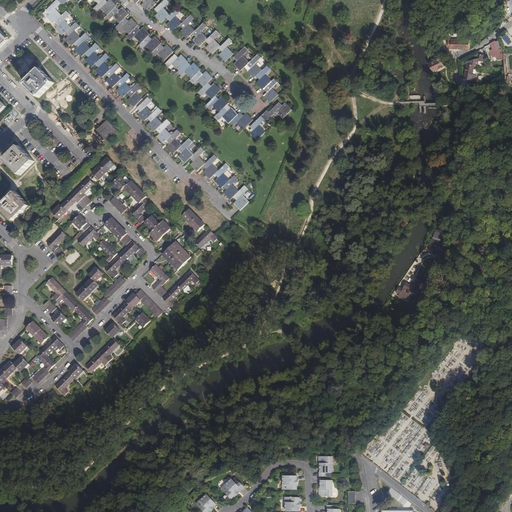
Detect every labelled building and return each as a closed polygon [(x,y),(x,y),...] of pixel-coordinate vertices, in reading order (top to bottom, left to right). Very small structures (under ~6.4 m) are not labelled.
[(62,15),(55,9),(61,3),(63,5),(66,2),(63,0),(56,0),(46,10),(50,14),(47,17),(53,23),(55,21),(62,15)] [(117,6),(111,0),(108,0),(107,2),(105,0),(101,0),(99,3),(94,8),(97,11),(101,8),(108,14),(116,6),(117,6)] [(157,3),(153,0),(142,0),(145,2),(141,5),(148,12),(157,3)] [(170,14),(164,7),(169,2),(167,0),(163,0),(155,9),(158,12),(155,15),(162,22),(167,18),(170,14)] [(129,14),(123,7),(119,10),(116,6),(108,14),(106,16),(109,20),(113,16),(120,23),(126,18),(129,14)] [(182,23),(176,16),(181,10),(178,7),(176,8),(170,14),(167,18),(170,21),(167,24),(174,31),(180,25),(182,23)] [(71,26),(64,20),(70,14),(66,11),(62,15),(55,21),(59,25),(56,28),(62,35),(65,32),(71,26)] [(195,30),(189,23),(194,18),(191,14),(188,17),(182,23),(180,25),(183,29),(180,31),(187,38),(192,33),(195,30)] [(139,25),(132,18),(129,21),(126,18),(120,23),(116,27),(119,31),(123,27),(129,34),(137,27),(139,25)] [(75,43),(80,37),(74,31),(79,25),(76,22),(71,26),(65,32),(69,36),(65,39),(72,46),(75,43)] [(208,38),(201,32),(207,26),(203,22),(201,25),(195,30),(192,33),(196,37),(193,39),(199,46),(205,40),(208,38)] [(150,34),(144,27),(140,30),(137,27),(129,34),(127,37),(130,40),(134,36),(141,43),(149,35),(150,34)] [(221,46),(214,39),(220,33),(216,30),(214,32),(208,38),(205,40),(209,44),(206,47),(212,54),(219,48),(221,46)] [(91,48),(84,41),(89,36),(86,32),(80,37),(75,43),(78,46),(75,50),(82,57),(85,53),(91,48)] [(162,43),(155,36),(152,39),(149,35),(141,43),(138,45),(142,49),(146,45),(153,52),(161,44),(162,43)] [(234,53),(227,46),(233,41),(229,38),(226,40),(221,45),(221,46),(219,48),(222,51),(219,55),(225,61),(234,53)] [(449,48),(469,49),(469,39),(451,39),(449,39),(449,48)] [(500,59),(499,55),(501,59),(505,57),(500,40),(497,41),(495,42),(494,41),(491,43),(493,50),(490,50),(493,57),(496,56),(497,60),(500,59)] [(95,64),(101,58),(94,52),(99,46),(96,43),(91,48),(85,53),(89,57),(86,60),(92,67),(95,64)] [(174,51),(167,44),(164,47),(161,44),(153,52),(151,54),(154,57),(158,53),(165,60),(174,51)] [(249,62),(242,56),(248,50),(245,47),(234,57),(237,60),(234,64),(241,70),(247,64),(249,62)] [(106,74),(111,69),(104,62),(110,56),(106,53),(101,58),(95,64),(99,67),(96,70),(103,77),(106,74)] [(188,61),(182,54),(179,57),(175,54),(165,63),(169,67),(172,63),(179,70),(188,62),(188,61)] [(262,70),(256,63),(261,57),(258,54),(249,62),(247,64),(251,68),(248,71),(254,78),(256,76),(262,70)] [(465,79),(477,81),(477,76),(473,75),(474,66),(478,67),(478,62),(483,62),(484,56),(481,56),(481,55),(480,55),(479,59),(469,62),(469,65),(467,65),(465,79)] [(434,72),(435,72),(445,66),(441,59),(442,59),(442,58),(442,57),(442,56),(441,56),(440,56),(439,56),(438,56),(438,57),(429,62),(434,72)] [(201,69),(194,62),(191,65),(188,62),(179,70),(178,72),(181,75),(185,71),(187,73),(191,78),(199,70),(201,69)] [(117,84),(121,79),(115,72),(120,66),(117,63),(111,69),(106,74),(109,77),(106,80),(113,87),(117,84)] [(272,81),(265,74),(271,69),(267,65),(262,69),(262,70),(256,76),(260,79),(257,82),(263,89),(272,81)] [(39,98),(54,83),(40,68),(25,84),(39,98)] [(213,77),(206,71),(205,72),(203,74),(199,70),(191,78),(190,80),(193,83),(197,80),(203,87),(208,82),(213,77)] [(127,93),(132,88),(126,82),(131,77),(127,73),(121,79),(117,84),(120,87),(117,90),(124,97),(127,93)] [(278,82),(274,78),(272,81),(263,89),(267,92),(264,95),(270,102),(279,94),(272,87),(278,82)] [(134,107),(143,98),(136,92),(142,86),(138,82),(138,83),(132,88),(127,93),(131,97),(127,100),(134,107)] [(221,90),(215,83),(211,86),(208,82),(203,87),(198,92),(202,96),(205,92),(209,95),(212,99),(216,95),(221,90)] [(229,103),(222,96),(219,99),(216,95),(212,99),(206,105),(209,109),(213,105),(216,109),(219,112),(225,107),(229,103)] [(153,113),(146,106),(152,100),(148,97),(137,108),(141,111),(138,114),(144,121),(148,118),(153,113)] [(264,113),(270,118),(271,117),(277,111),(283,118),(292,109),(286,102),(282,105),(279,102),(269,112),(267,110),(264,113)] [(163,123),(157,116),(162,111),(158,107),(153,113),(148,118),(151,122),(148,125),(155,131),(156,129),(163,123)] [(219,112),(215,116),(218,120),(222,116),(226,120),(229,123),(230,122),(238,114),(236,111),(231,107),(228,110),(225,107),(219,112)] [(230,122),(234,125),(238,122),(244,128),(253,119),(246,112),(244,115),(240,112),(238,114),(230,122)] [(266,132),(259,125),(265,119),(267,121),(270,118),(264,113),(250,126),(254,130),(251,133),(257,140),(266,132)] [(163,123),(156,129),(159,132),(160,133),(157,136),(160,139),(163,143),(166,140),(172,135),(168,130),(165,128),(171,122),(167,119),(163,123)] [(118,131),(107,120),(106,121),(98,129),(96,130),(107,142),(118,131)] [(511,138),(511,128),(501,129),(501,131),(500,131),(500,138),(502,138),(502,139),(511,138)] [(172,135),(166,140),(170,143),(167,146),(174,153),(178,149),(182,145),(175,138),(181,133),(177,129),(172,135)] [(194,154),(187,148),(193,142),(189,138),(188,140),(182,145),(178,149),(182,152),(178,156),(185,162),(190,158),(194,154)] [(19,146),(5,160),(18,173),(20,175),(34,162),(19,146)] [(206,163),(199,156),(205,151),(201,147),(194,154),(190,158),(194,161),(191,164),(197,171),(203,165),(206,163)] [(219,170),(212,164),(218,158),(214,154),(211,157),(206,163),(203,165),(207,168),(204,172),(210,179),(215,174),(219,170)] [(115,165),(108,157),(100,165),(106,171),(110,168),(111,169),(115,165)] [(230,179),(224,172),(229,167),(226,163),(224,165),(219,170),(215,174),(219,177),(215,181),(222,187),(224,186),(230,179)] [(106,171),(100,165),(92,173),(100,180),(104,176),(103,175),(106,171)] [(239,191),(232,184),(238,178),(234,175),(230,179),(224,186),(227,189),(224,192),(231,199),(234,196),(239,191)] [(128,184),(121,176),(113,183),(117,188),(118,187),(122,190),(124,188),(128,184)] [(85,193),(94,184),(89,178),(75,192),(88,205),(92,201),(85,193)] [(140,188),(132,180),(128,184),(124,188),(128,192),(129,191),(133,195),(140,188)] [(55,186),(60,191),(66,185),(61,181),(55,186)] [(249,201),(243,195),(248,189),(245,185),(239,191),(234,196),(237,199),(234,203),(241,209),(248,203),(249,201)] [(148,196),(140,188),(133,195),(137,198),(136,199),(140,204),(146,198),(148,196)] [(1,207),(15,221),(30,207),(16,192),(4,204),(1,207)] [(88,205),(75,192),(68,199),(61,206),(66,210),(67,211),(77,202),(84,209),(88,205)] [(121,202),(115,197),(110,202),(115,207),(121,202)] [(141,213),(151,204),(146,198),(140,204),(131,212),(138,219),(137,220),(141,224),(146,219),(141,213)] [(62,214),(66,210),(61,206),(60,204),(52,212),(58,218),(59,220),(64,215),(62,214)] [(128,209),(123,204),(117,209),(122,214),(128,209)] [(197,217),(190,209),(182,216),(187,220),(188,219),(191,223),(197,217)] [(91,226),(80,215),(73,222),(81,230),(83,228),(85,231),(91,226)] [(160,223),(152,216),(145,223),(149,227),(151,226),(154,229),(157,227),(160,223)] [(205,225),(197,217),(191,223),(195,226),(194,227),(198,232),(205,225)] [(120,226),(112,218),(105,225),(109,229),(111,228),(114,232),(120,226)] [(171,228),(167,224),(166,225),(162,221),(160,223),(157,227),(165,235),(171,228)] [(128,233),(120,226),(114,232),(118,235),(116,236),(121,241),(121,240),(126,235),(128,233)] [(165,235),(157,227),(154,229),(153,231),(151,233),(154,236),(153,237),(157,242),(165,235)] [(101,236),(97,232),(93,228),(79,241),(84,247),(93,237),(97,240),(101,236)] [(196,243),(201,249),(211,239),(214,242),(218,238),(210,229),(196,243)] [(57,245),(67,236),(63,232),(61,230),(47,244),(55,251),(53,252),(57,256),(63,251),(57,245)] [(132,240),(126,235),(121,240),(127,245),(132,240)] [(105,241),(104,240),(99,245),(108,255),(105,258),(109,263),(118,254),(113,248),(105,241)] [(183,250),(179,246),(181,245),(176,241),(169,248),(177,256),(183,250)] [(145,252),(142,248),(140,249),(133,242),(120,255),(126,261),(135,252),(140,257),(145,252)] [(177,256),(169,248),(163,254),(162,255),(166,259),(168,258),(168,259),(171,262),(177,256)] [(192,256),(188,252),(187,254),(183,250),(177,256),(185,263),(192,256)] [(445,250),(441,256),(452,264),(457,258),(445,250)] [(13,266),(13,255),(4,255),(2,255),(2,258),(2,264),(7,264),(7,266),(13,266)] [(115,271),(126,261),(120,255),(106,269),(115,278),(119,274),(115,271)] [(185,263),(177,256),(171,262),(175,265),(173,266),(178,271),(185,263)] [(162,286),(170,278),(162,270),(156,265),(150,270),(160,280),(153,287),(156,291),(162,286)] [(99,277),(103,273),(97,267),(88,275),(92,278),(96,283),(100,278),(99,277)] [(183,290),(192,281),(196,284),(200,280),(191,271),(178,285),(183,290)] [(126,282),(121,277),(116,282),(121,287),(126,282)] [(66,292),(53,278),(47,284),(56,293),(53,297),(57,301),(66,292)] [(99,286),(96,283),(92,278),(84,286),(90,292),(94,289),(95,290),(99,286)] [(410,294),(415,297),(422,282),(416,279),(412,287),(410,285),(406,284),(404,289),(400,287),(397,293),(400,295),(399,296),(404,299),(404,298),(407,300),(410,294)] [(111,297),(119,289),(114,284),(105,292),(111,297)] [(173,300),(183,290),(178,285),(164,299),(172,308),(177,304),(173,300)] [(13,297),(13,286),(5,286),(5,297),(9,297),(13,297)] [(87,296),(90,292),(84,286),(76,294),(84,301),(88,297),(87,296)] [(168,292),(162,286),(156,291),(162,297),(168,292)] [(149,297),(141,289),(136,295),(141,300),(144,303),(149,297)] [(80,305),(66,292),(57,301),(61,305),(64,301),(74,311),(80,305)] [(141,300),(136,295),(134,293),(126,301),(127,303),(132,307),(136,304),(137,305),(141,300)] [(98,315),(110,302),(108,300),(105,297),(100,302),(92,310),(98,315)] [(164,312),(151,299),(146,305),(158,318),(164,312)] [(53,305),(49,301),(44,305),(52,313),(57,308),(53,305)] [(123,318),(133,308),(132,307),(127,303),(114,316),(122,325),(126,321),(123,318)] [(94,319),(80,305),(74,311),(82,319),(84,320),(82,322),(87,326),(94,319)] [(394,313),(399,315),(401,310),(398,308),(397,309),(392,307),(391,310),(395,312),(394,313)] [(66,317),(59,311),(52,318),(59,326),(64,322),(62,321),(66,317)] [(152,320),(144,312),(137,318),(141,322),(140,324),(144,328),(152,320)] [(42,329),(34,321),(26,328),(31,333),(32,332),(35,335),(42,329)] [(74,341),(88,327),(87,326),(82,322),(69,336),(74,341)] [(116,333),(120,329),(114,323),(106,331),(113,338),(117,334),(116,333)] [(49,337),(42,329),(35,335),(39,339),(38,340),(42,344),(49,337)] [(47,356),(57,346),(60,350),(65,346),(56,337),(52,340),(42,350),(47,356)] [(23,350),(27,346),(26,345),(21,340),(19,341),(13,347),(20,355),(24,351),(23,350)] [(110,355),(120,345),(114,340),(100,353),(109,362),(113,358),(110,355)] [(56,364),(47,356),(42,350),(37,356),(46,366),(44,368),(49,372),(56,364)] [(109,362),(100,353),(87,367),(92,372),(102,363),(105,366),(109,362)] [(28,363),(22,357),(20,359),(14,364),(18,368),(21,372),(25,368),(24,366),(28,363)] [(18,368),(14,364),(11,361),(5,367),(3,369),(9,375),(12,371),(13,372),(18,368)] [(84,371),(77,364),(69,372),(70,373),(76,378),(76,379),(84,371)] [(49,374),(50,373),(49,372),(44,368),(33,379),(38,384),(49,374)] [(5,378),(9,375),(3,369),(1,371),(0,371),(0,381),(2,384),(6,379),(5,378)] [(66,388),(76,378),(70,373),(56,386),(65,395),(69,392),(66,388)] [(21,383),(27,388),(32,383),(29,380),(27,378),(21,383)] [(16,388),(11,393),(14,396),(16,398),(22,393),(16,388)] [(319,476),(326,476),(326,472),(332,472),(332,456),(320,456),(320,466),(319,472),(319,476)] [(296,484),(297,479),(296,475),(282,475),(282,484),(281,484),(281,489),(297,489),(296,484)] [(235,494),(239,490),(242,487),(243,488),(245,485),(241,481),(238,483),(232,477),(226,483),(226,482),(221,486),(232,497),(235,494)] [(320,486),(320,496),(332,496),(332,480),(320,479),(320,486)] [(207,511),(210,509),(214,505),(217,502),(207,492),(201,498),(200,498),(197,502),(206,511),(207,511)] [(299,511),(299,507),(299,501),(299,497),(284,497),(284,502),(285,502),(284,510),(299,511)]
